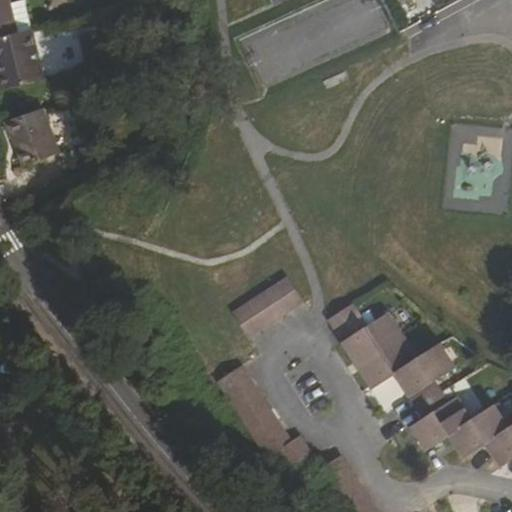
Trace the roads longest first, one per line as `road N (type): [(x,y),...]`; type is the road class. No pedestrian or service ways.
road 1 (tertiary): [(219,511),(0,239)]
road 2 (residential): [(345,400),(306,341),(277,343),(270,362),(312,431),(341,428)]
road 3 (residential): [(511,492),(468,483),(401,496),(372,477),(341,428)]
